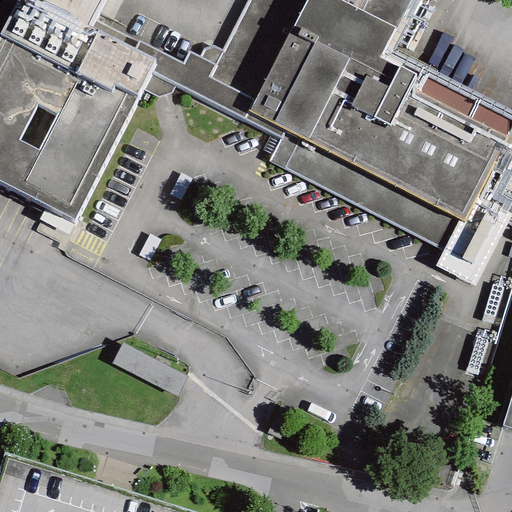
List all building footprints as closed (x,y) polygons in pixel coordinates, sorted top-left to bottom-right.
[(86,26),(35,0),(17,0),(0,34),(0,181),(72,218),(148,74),(154,61),(137,52),(86,26)] [(35,0),(86,26),(99,0),(35,0)] [(248,0),(223,51),(213,47),(206,49),(199,57),(188,53),(183,64),(140,42),(137,52),(154,61),(148,74),(283,137),(271,162),(443,250),(435,267),(476,286),(511,215),(477,196),(504,138),(511,122),(511,113),(419,64),(386,46),(410,0),(248,0)] [(187,375),(122,342),(111,363),(176,397),(187,375)] [(511,429),(511,394),(502,426),(511,429)] [(192,511),(4,453),(0,465),(0,511),(192,511)]
